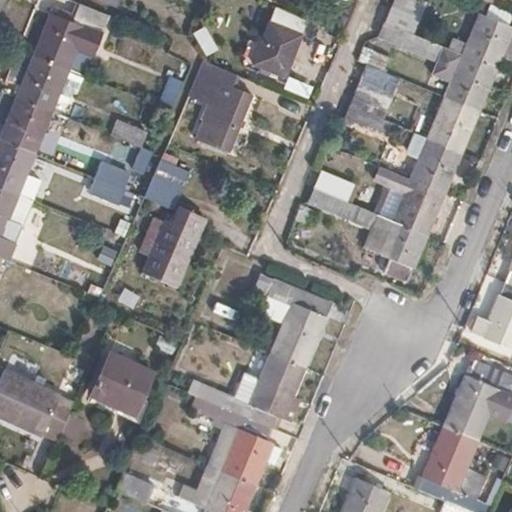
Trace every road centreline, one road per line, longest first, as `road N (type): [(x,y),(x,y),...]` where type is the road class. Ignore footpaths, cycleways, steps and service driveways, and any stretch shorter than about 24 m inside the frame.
road 1 (residential): [(369,0),(267,242),(445,312)]
road 2 (unclassified): [(445,312),(352,398),(296,511)]
road 3 (unclassified): [(511,156),(445,312)]
